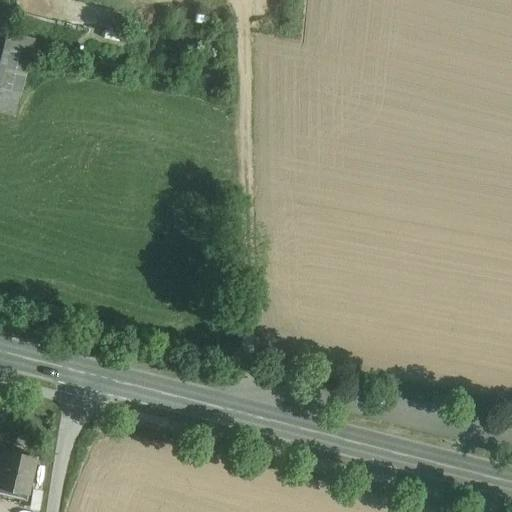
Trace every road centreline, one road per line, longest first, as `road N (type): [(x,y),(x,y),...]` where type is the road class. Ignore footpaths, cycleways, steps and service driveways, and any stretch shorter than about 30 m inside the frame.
road 1 (primary): [(0,350),(511,482)]
road 2 (track): [(240,8),(253,375)]
